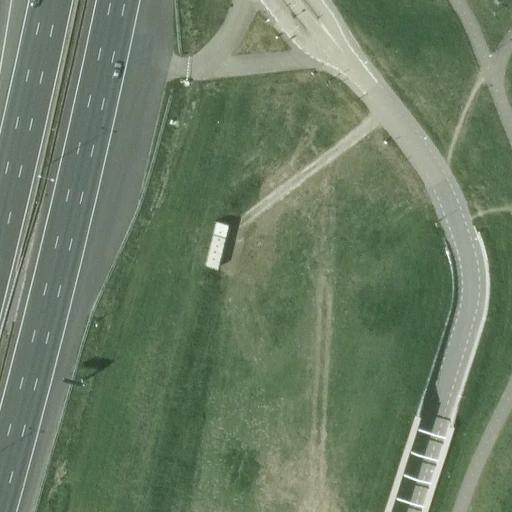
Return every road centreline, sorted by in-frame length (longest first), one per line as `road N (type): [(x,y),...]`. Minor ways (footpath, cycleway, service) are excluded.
road 1 (motorway): [(0,511),(119,0)]
road 2 (unclassified): [(405,511),(471,274),(439,184),(351,68)]
road 3 (motorway): [(48,0),(0,220)]
